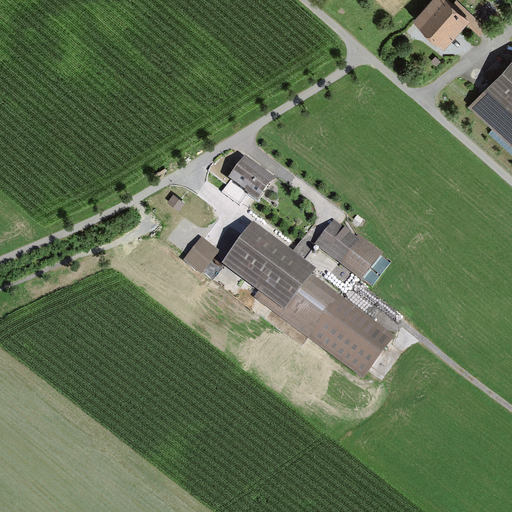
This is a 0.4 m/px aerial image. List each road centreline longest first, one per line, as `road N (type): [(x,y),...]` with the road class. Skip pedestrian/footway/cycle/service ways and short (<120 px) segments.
road 1 (track): [(360,51),(181,172),(0,261)]
road 2 (track): [(181,172),(511,410)]
road 3 (unclassified): [(302,0),(511,180)]
road 4 (track): [(416,99),(511,25)]
